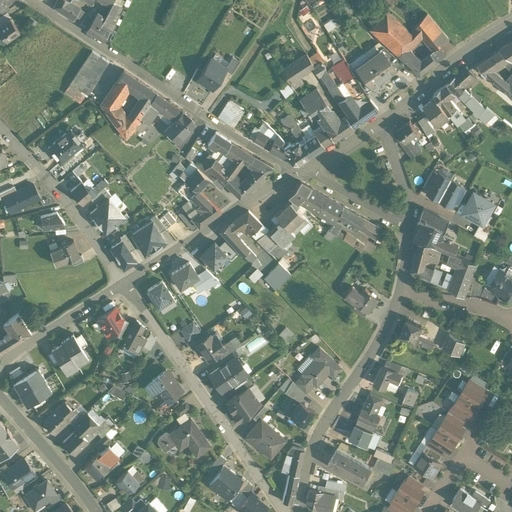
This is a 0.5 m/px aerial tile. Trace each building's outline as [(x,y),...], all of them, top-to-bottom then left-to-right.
[(70,2),(66,0),(56,0),(53,7),(72,20),(79,10),(74,7),(75,4),(70,2)] [(112,0),(101,0),(103,1),(97,11),(105,16),(112,1),(112,0)] [(105,16),(97,11),(86,28),(87,30),(103,40),(109,30),(108,30),(121,6),(112,1),(105,16)] [(9,9),(0,2),(0,15),(6,11),(9,9)] [(311,40),(322,34),(307,4),(296,9),(311,40)] [(448,38),(427,13),(410,32),(385,9),(369,28),(402,57),(409,49),(421,35),(433,50),(430,53),(436,61),(444,55),(438,47),(448,38)] [(86,15),(79,10),(72,20),(79,24),(86,15)] [(0,15),(0,22),(9,16),(6,11),(0,15)] [(339,22),(335,15),(323,22),(327,29),(339,22)] [(19,30),(9,16),(0,22),(0,31),(1,33),(0,33),(0,37),(3,41),(19,30)] [(352,24),(349,19),(339,26),(342,31),(352,24)] [(511,40),(499,49),(510,58),(509,58),(511,60),(511,40)] [(404,64),(382,45),(378,49),(380,51),(385,57),(386,56),(396,69),(395,70),(396,70),(404,64)] [(396,69),(386,56),(385,57),(380,51),(378,49),(378,48),(367,56),(383,78),(395,70),(396,69)] [(424,58),(421,60),(409,49),(402,57),(420,74),(436,61),(430,53),(424,58)] [(499,49),(478,63),(482,70),(485,75),(487,74),(501,86),(506,80),(494,69),(503,63),(509,58),(510,58),(499,49)] [(108,61),(92,50),(69,83),(85,94),(108,61)] [(306,53),(290,63),(298,75),(311,66),(313,65),(310,59),(306,53)] [(317,54),(310,59),(313,65),(321,60),(317,54)] [(232,56),(225,66),(226,67),(225,69),(231,73),(239,61),(232,56)] [(367,56),(356,65),(357,67),(362,74),(361,74),(371,87),(383,78),(367,56)] [(211,57),(196,80),(212,90),(225,69),(226,67),(225,66),(211,57)] [(509,58),(503,63),(511,72),(511,60),(509,58)] [(313,65),(311,66),(318,75),(320,74),(322,77),(327,74),(325,71),(327,70),(321,60),(313,65)] [(298,75),(290,63),(281,70),(292,87),(301,81),(298,75)] [(478,63),(474,66),(478,73),(482,70),(478,63)] [(362,74),(357,67),(356,65),(350,69),(354,74),(356,78),(365,92),(372,88),(371,87),(361,74),(362,74)] [(466,66),(447,83),(454,91),(457,95),(459,93),(465,88),(466,87),(465,87),(475,78),(474,77),(475,76),(466,66)] [(341,80),(333,68),(328,72),(328,73),(336,84),(341,80)] [(137,80),(123,70),(100,103),(126,137),(132,129),(138,122),(127,115),(118,104),(128,88),(130,90),(137,80)] [(336,84),(328,73),(327,74),(322,77),(338,100),(344,96),(336,84)] [(365,92),(356,78),(354,74),(342,81),(341,80),(336,84),(344,96),(338,100),(342,107),(348,116),(346,117),(352,126),(377,109),(367,97),(368,97),(365,92)] [(155,92),(137,80),(130,90),(140,96),(127,115),(138,122),(142,117),(139,115),(155,92)] [(511,85),(506,80),(501,86),(502,87),(508,92),(511,95),(511,85)] [(301,81),(292,87),(298,95),(297,96),(299,99),(306,94),(301,81)] [(288,82),(279,89),(285,98),(294,91),(288,82)] [(85,94),(69,83),(64,91),(80,102),(85,94)] [(447,83),(434,93),(436,97),(449,114),(457,108),(448,96),(454,91),(447,83)] [(306,94),(299,99),(303,104),(310,113),(316,108),(325,100),(316,87),(306,94)] [(502,87),(487,102),(493,107),(508,92),(502,87)] [(465,88),(459,93),(465,100),(472,94),(465,88)] [(167,100),(156,92),(155,92),(139,115),(142,117),(147,121),(157,108),(160,110),(167,100)] [(485,108),(472,94),(465,100),(479,115),(485,108)] [(436,97),(424,105),(438,124),(449,115),(449,114),(436,97)] [(182,110),(167,100),(160,110),(162,112),(173,118),(182,110)] [(239,108),(229,100),(216,118),(227,126),(239,108)] [(344,115),(335,122),(326,110),(330,107),(325,100),(316,108),(320,114),(317,117),(322,124),(333,139),(352,126),(346,117),(344,115)] [(310,113),(303,104),(299,108),(304,116),(307,115),(310,113)] [(348,116),(342,107),(340,109),(344,115),(346,117),(348,116)] [(310,113),(307,115),(311,121),(317,117),(320,114),(316,108),(310,113)] [(457,108),(449,114),(449,115),(451,117),(459,111),(457,108)] [(189,115),(182,110),(173,118),(164,126),(169,131),(169,130),(177,138),(176,139),(177,140),(192,126),(190,125),(194,122),(188,116),(189,115)] [(162,112),(153,125),(154,125),(159,131),(164,126),(173,118),(162,112)] [(295,123),(290,115),(288,113),(280,119),(287,129),(289,128),(295,123)] [(433,127),(423,114),(417,118),(426,132),(433,127)] [(138,122),(132,129),(144,138),(154,125),(153,125),(147,121),(142,117),(138,122)] [(420,135),(409,120),(397,130),(400,135),(405,141),(409,138),(413,135),(415,138),(420,135)] [(269,126),(265,121),(260,128),(262,130),(264,132),(269,126)] [(295,123),(289,128),(297,140),(297,141),(302,138),(301,136),(304,133),(296,122),(295,123)] [(333,139),(322,124),(313,130),(314,133),(323,146),(333,139)] [(70,128),(47,146),(60,162),(85,142),(83,139),(87,137),(81,130),(76,135),(70,128)] [(283,140),(273,130),(271,133),(276,138),(273,141),(264,137),(260,143),(286,157),(290,150),(280,145),(283,140)] [(230,141),(215,131),(207,143),(211,146),(210,149),(213,151),(215,149),(216,149),(217,147),(224,151),(230,141)] [(257,133),(253,139),(260,143),(264,137),(257,132),(257,133)] [(323,146),(314,133),(299,143),(308,156),(323,146)] [(414,144),(409,138),(405,141),(400,135),(397,137),(407,150),(414,144)] [(297,140),(291,144),(289,142),(287,143),(283,140),(280,145),(290,150),(286,157),(293,161),(301,161),(308,156),(299,143),(297,141),(297,140)] [(240,147),(230,141),(224,151),(231,155),(223,165),(220,163),(212,171),(217,176),(223,182),(232,174),(236,169),(244,159),(248,162),(254,155),(240,147)] [(431,141),(425,144),(429,151),(435,148),(431,141)] [(414,144),(407,150),(411,156),(421,149),(416,143),(414,144)] [(197,152),(191,147),(185,156),(190,160),(197,152)] [(208,154),(197,166),(202,171),(214,159),(208,154)] [(273,166),(254,155),(248,162),(254,166),(255,168),(247,177),(241,183),(248,191),(273,166)] [(214,159),(202,171),(213,180),(217,176),(212,171),(220,163),(214,159)] [(82,161),(72,170),(76,175),(86,167),(82,161)] [(209,177),(196,166),(188,175),(181,169),(184,167),(179,162),(172,168),(184,179),(193,187),(197,189),(198,189),(209,177)] [(432,170),(424,186),(429,189),(438,173),(432,170)] [(429,189),(427,192),(428,193),(428,192),(433,195),(433,196),(438,198),(439,198),(440,199),(451,179),(438,172),(438,173),(429,189)] [(241,183),(232,174),(223,182),(239,197),(248,191),(241,183)] [(224,185),(216,177),(212,182),(220,189),(224,185)] [(193,187),(184,179),(176,188),(189,199),(191,197),(190,196),(197,189),(193,187)] [(463,186),(451,179),(440,199),(441,199),(441,200),(446,203),(446,202),(452,205),(451,206),(452,206),(454,203),(463,187),(463,186)] [(107,182),(102,180),(93,188),(90,185),(87,188),(93,195),(103,186),(107,182)] [(87,188),(81,181),(70,190),(82,204),(90,198),(93,195),(87,188)] [(310,187),(300,181),(288,196),(292,199),(290,202),(294,207),(301,200),(310,187)] [(16,190),(3,196),(3,197),(6,202),(9,201),(12,209),(39,197),(32,183),(16,190)] [(14,185),(0,190),(0,198),(3,197),(3,196),(16,190),(14,185)] [(94,202),(107,190),(103,186),(93,195),(90,198),(94,202)] [(342,205),(310,187),(301,200),(307,205),(310,201),(315,205),(313,208),(316,209),(315,211),(333,221),(342,205)] [(463,187),(454,203),(460,206),(468,190),(463,187)] [(220,211),(198,189),(197,189),(190,196),(191,197),(198,204),(188,213),(187,213),(189,215),(190,215),(189,216),(198,227),(206,221),(220,211)] [(107,190),(94,202),(98,207),(109,197),(111,195),(107,190)] [(494,203),(474,192),(463,212),(469,215),(468,216),(476,220),(477,220),(481,222),(483,223),(487,215),(494,203)] [(116,206),(109,197),(98,207),(89,214),(96,223),(116,206)] [(290,202),(289,202),(275,215),(281,222),(270,233),(269,233),(281,245),(282,245),(290,237),(286,233),(303,216),(294,207),(290,202)] [(362,217),(342,205),(333,221),(329,229),(335,233),(336,234),(337,231),(342,221),(355,229),(357,226),(362,217)] [(116,206),(96,223),(105,232),(113,225),(124,215),(116,206)] [(198,227),(189,216),(189,215),(187,213),(188,213),(185,208),(178,214),(193,230),(198,227)] [(449,222),(423,209),(417,221),(422,223),(443,234),(449,222)] [(263,226),(248,210),(228,223),(234,232),(240,227),(242,230),(244,227),(250,233),(254,230),(256,232),(263,226)] [(56,211),(40,215),(43,228),(65,226),(64,222),(56,211)] [(126,214),(124,215),(113,225),(117,230),(130,218),(126,214)] [(166,228),(155,215),(150,218),(152,221),(159,233),(166,228)] [(483,223),(481,222),(473,235),(485,241),(493,226),(487,223),(491,217),(487,215),(483,223)] [(382,228),(362,217),(357,226),(376,238),(382,228)] [(159,233),(152,221),(142,227),(155,248),(160,245),(159,244),(165,241),(159,233)] [(234,232),(228,223),(219,229),(227,238),(239,250),(244,256),(250,262),(255,257),(255,256),(234,232)] [(443,234),(422,223),(414,239),(419,241),(432,245),(437,247),(443,234)] [(256,232),(255,233),(260,238),(268,231),(263,226),(256,232)] [(155,248),(142,227),(132,233),(139,246),(144,254),(150,250),(150,251),(155,248)] [(329,229),(324,235),(330,240),(335,233),(329,229)] [(139,246),(132,233),(130,231),(125,234),(134,249),(137,247),(139,246)] [(281,245),(269,233),(270,233),(268,231),(260,238),(257,240),(269,252),(270,251),(279,259),(287,250),(282,245),(281,245)] [(354,238),(346,233),(345,235),(343,238),(360,251),(364,245),(355,238),(354,238)] [(129,252),(134,249),(125,234),(120,237),(122,240),(129,252)] [(443,234),(437,247),(440,249),(446,251),(450,253),(454,255),(458,247),(451,243),(454,238),(443,234)] [(218,246),(226,255),(230,259),(239,250),(227,238),(218,246)] [(79,255),(73,239),(66,242),(62,243),(57,245),(58,247),(50,250),(55,264),(63,261),(70,258),(79,255)] [(28,241),(20,240),(20,249),(28,249),(28,241)] [(135,260),(129,252),(122,240),(111,247),(124,267),(135,260)] [(432,245),(419,241),(414,258),(415,258),(413,266),(423,269),(423,266),(426,256),(436,259),(440,249),(437,247),(432,245)] [(213,242),(201,254),(213,267),(226,255),(218,246),(213,242)] [(450,289),(449,290),(464,297),(476,264),(454,255),(450,253),(449,256),(446,262),(458,267),(455,275),(450,289)] [(79,255),(70,258),(73,265),(84,260),(81,254),(79,255)] [(180,288),(198,276),(197,274),(189,262),(171,274),(180,288)] [(279,262),(263,278),(275,289),(290,274),(279,262)] [(248,275),(255,281),(263,271),(256,266),(248,275)] [(433,271),(423,266),(423,269),(413,266),(412,266),(410,273),(430,282),(430,281),(433,271)] [(455,275),(434,268),(433,271),(430,281),(450,289),(455,275)] [(206,269),(197,274),(198,276),(207,289),(219,281),(206,269)] [(511,276),(506,273),(500,269),(489,286),(499,293),(500,296),(503,298),(506,298),(508,295),(508,291),(511,284),(511,276)] [(1,281),(0,281),(0,300),(9,297),(1,281)] [(162,281),(147,290),(158,307),(173,298),(162,281)] [(378,298),(365,288),(361,293),(352,286),(346,294),(359,305),(368,311),(378,298)] [(359,305),(355,309),(363,317),(368,311),(359,305)] [(115,307),(97,318),(109,337),(115,333),(123,319),(115,307)] [(431,314),(425,310),(422,315),(428,319),(431,314)] [(0,352),(30,333),(17,314),(5,323),(3,324),(10,333),(4,337),(5,339),(0,341),(0,352)] [(115,334),(120,337),(128,322),(123,319),(115,333),(115,334)] [(421,326),(407,319),(400,335),(415,341),(417,336),(421,326)] [(136,320),(123,343),(137,351),(142,342),(137,339),(139,335),(143,327),(136,320)] [(193,323),(180,332),(187,342),(200,333),(193,323)] [(286,325),(279,332),(287,340),(294,333),(286,325)] [(72,333),(61,340),(62,342),(76,365),(88,358),(81,348),(75,338),(72,333)] [(262,333),(246,344),(251,352),(267,341),(262,333)] [(464,342),(449,333),(443,348),(459,355),(464,342)] [(156,338),(149,334),(143,346),(149,350),(156,338)] [(75,338),(81,348),(87,345),(80,335),(75,338)] [(210,335),(197,344),(208,360),(217,354),(225,349),(222,345),(216,336),(212,338),(210,335)] [(434,343),(417,336),(415,341),(431,348),(434,343)] [(229,339),(222,345),(225,349),(217,354),(221,359),(234,349),(235,348),(229,339)] [(52,352),(59,362),(66,374),(78,367),(76,365),(62,342),(51,349),(52,352)] [(511,345),(501,360),(507,364),(511,356),(511,345)] [(340,367),(318,347),(311,355),(315,358),(302,372),(303,373),(313,383),(315,384),(328,371),(333,375),(340,367)] [(234,349),(224,357),(227,361),(235,356),(236,356),(238,354),(234,349)] [(47,355),(53,365),(59,362),(52,352),(47,355)] [(227,361),(209,374),(221,390),(247,372),(236,356),(235,356),(227,361)] [(401,365),(387,360),(384,366),(398,372),(401,365)] [(384,366),(382,365),(376,379),(386,383),(387,381),(387,382),(389,378),(399,382),(403,374),(398,372),(384,366)] [(9,373),(12,379),(22,373),(19,367),(9,373)] [(20,395),(44,380),(38,369),(13,384),(20,395)] [(122,371),(123,381),(131,380),(130,370),(122,371)] [(181,391),(166,370),(152,380),(157,388),(166,400),(167,401),(174,396),(181,391)] [(303,373),(295,382),(305,392),(313,383),(303,373)] [(485,387),(471,377),(467,382),(482,392),(485,387)] [(249,378),(234,388),(238,394),(247,387),(248,387),(253,384),(249,378)] [(42,397),(52,391),(44,380),(20,395),(19,395),(26,407),(32,403),(42,397)] [(157,388),(152,380),(147,383),(152,391),(157,388)] [(420,385),(411,382),(405,395),(403,401),(412,404),(420,385)] [(482,392),(467,382),(460,394),(478,406),(486,394),(482,392)] [(112,383),(109,391),(124,398),(127,390),(112,383)] [(238,394),(226,402),(239,421),(244,417),(250,410),(258,401),(248,387),(247,387),(238,394)] [(383,398),(370,392),(367,398),(377,403),(380,404),(383,398)] [(478,406),(460,394),(452,406),(466,415),(471,418),(478,406)] [(166,400),(156,408),(163,412),(178,402),(174,396),(167,401),(166,400)] [(42,397),(32,403),(35,409),(45,402),(42,397)] [(377,403),(367,398),(363,407),(374,412),(377,403)] [(69,406),(64,401),(57,408),(65,417),(73,410),(69,406)] [(185,401),(174,409),(178,415),(189,407),(185,401)] [(258,401),(250,410),(255,414),(263,405),(258,401)] [(313,410),(299,401),(290,415),(304,424),(313,410)] [(82,415),(71,404),(69,406),(73,410),(65,417),(68,420),(68,421),(72,425),(82,415)] [(255,414),(252,417),(258,422),(261,418),(261,419),(269,409),(263,405),(255,414)] [(466,415),(452,406),(449,411),(463,420),(466,415)] [(363,407),(362,407),(358,416),(375,424),(380,415),(374,412),(363,407)] [(48,408),(37,415),(43,421),(52,412),(48,408)] [(43,421),(54,434),(68,421),(68,420),(65,417),(57,408),(52,412),(43,421)] [(72,425),(71,425),(76,429),(62,442),(74,454),(88,441),(85,437),(93,429),(98,424),(86,411),(82,415),(72,425)] [(463,420),(449,411),(445,416),(460,425),(463,420)] [(460,425),(445,416),(438,428),(456,440),(464,428),(460,425)] [(104,418),(98,424),(93,429),(101,437),(112,426),(104,418)] [(210,446),(190,418),(168,434),(175,442),(177,440),(182,446),(187,443),(196,455),(210,446)] [(261,419),(261,418),(258,422),(246,436),(270,457),(285,439),(261,419)] [(0,440),(9,433),(0,422),(0,440)] [(494,427),(487,422),(480,433),(487,437),(490,433),(494,427)] [(372,430),(355,423),(349,437),(359,442),(366,445),(372,430)] [(511,428),(507,436),(494,427),(490,433),(494,436),(491,441),(503,449),(505,445),(511,434),(511,428)] [(456,440),(438,428),(430,440),(444,449),(449,452),(456,440)] [(0,460),(19,445),(9,433),(0,440),(0,460)] [(104,435),(94,445),(99,450),(109,440),(104,435)] [(444,449),(430,440),(427,445),(441,454),(444,449)] [(441,454),(427,445),(423,451),(437,460),(441,454)] [(303,449),(292,446),(286,452),(281,470),(288,472),(298,474),(303,449)] [(394,456),(376,448),(373,454),(391,462),(394,456)] [(371,468),(337,449),(328,463),(363,482),(371,468)] [(437,460),(423,451),(414,464),(433,476),(441,463),(437,460)] [(105,460),(98,452),(85,465),(96,477),(102,471),(105,474),(111,467),(105,460)] [(219,454),(208,468),(214,473),(225,459),(219,454)] [(111,455),(105,460),(111,467),(117,461),(111,455)] [(391,462),(378,457),(373,467),(389,475),(394,464),(391,462)] [(8,469),(4,472),(5,474),(14,487),(34,473),(24,459),(8,469)] [(5,464),(0,467),(0,477),(5,474),(4,472),(8,469),(5,464)] [(240,479),(223,466),(209,484),(226,498),(233,489),(241,480),(240,479)] [(132,475),(127,469),(116,479),(127,491),(138,481),(132,475)] [(137,470),(132,475),(138,481),(143,477),(137,470)] [(298,474),(288,472),(284,491),(281,500),(290,503),(293,493),(294,493),(298,474)] [(14,487),(5,474),(0,477),(0,484),(8,498),(16,493),(13,488),(14,487)] [(158,485),(168,487),(170,476),(160,474),(158,485)] [(422,483),(410,474),(407,479),(419,487),(422,483)] [(242,477),(240,479),(241,480),(233,489),(238,492),(239,491),(247,481),(242,477)] [(407,479),(405,478),(398,489),(416,502),(423,490),(419,487),(407,479)] [(346,484),(327,479),(325,486),(345,490),(346,484)] [(46,480),(24,495),(34,509),(48,500),(56,494),(46,480)] [(247,481),(239,491),(246,497),(251,491),(252,492),(255,488),(247,481)] [(325,486),(324,492),(331,493),(336,494),(335,497),(339,498),(339,489),(325,486)] [(472,495),(460,487),(452,499),(453,500),(463,506),(472,511),(475,511),(482,502),(487,505),(490,500),(475,490),(472,495)] [(324,492),(309,488),(306,503),(319,511),(320,511),(331,511),(332,510),(327,509),(331,493),(324,492)] [(409,511),(416,502),(398,489),(390,501),(404,510),(407,511),(409,511)] [(252,492),(251,491),(246,497),(238,507),(243,511),(262,511),(267,507),(255,497),(256,496),(252,492)] [(56,494),(48,500),(52,505),(62,498),(58,493),(56,494)] [(115,497),(107,503),(112,511),(121,505),(115,497)] [(135,511),(145,504),(140,499),(136,503),(131,498),(120,509),(122,511),(135,511)] [(463,506),(453,500),(450,504),(460,511),(463,506)] [(145,504),(135,511),(156,511),(147,501),(145,504)] [(402,511),(404,510),(392,502),(388,507),(396,511),(402,511)] [(71,511),(65,503),(51,511),(71,511)]
